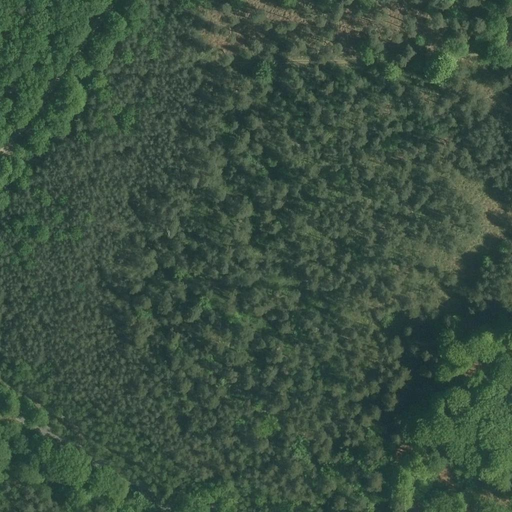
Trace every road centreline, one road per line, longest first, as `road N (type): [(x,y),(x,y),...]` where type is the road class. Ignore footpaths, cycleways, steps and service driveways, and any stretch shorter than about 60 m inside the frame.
road 1 (track): [(511,64),(356,59),(60,73)]
road 2 (tertiary): [(177,511),(0,403)]
road 3 (track): [(113,0),(0,149)]
